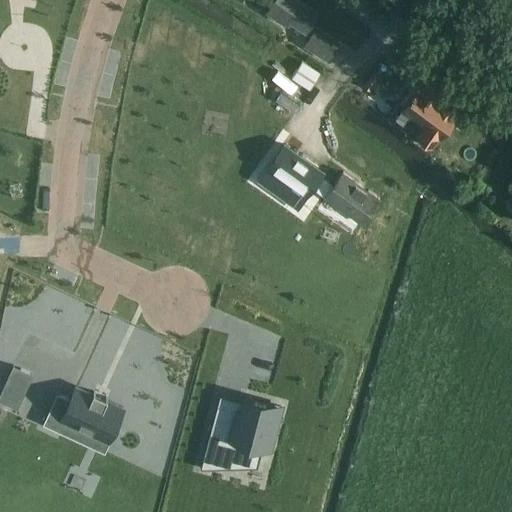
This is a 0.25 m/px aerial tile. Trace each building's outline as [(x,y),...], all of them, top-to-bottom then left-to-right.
[(305,31),(317,13),(297,0),(273,0),(266,11),(286,24),(288,20),(305,31)] [(327,60),(339,41),(315,26),(304,45),(327,60)] [(385,67),(366,88),(374,95),(393,74),(385,67)] [(422,86),(404,110),(423,124),(419,130),(433,141),(456,110),(422,86)] [(284,145),(259,179),(297,207),(311,187),(360,222),(378,197),(342,172),(334,184),(320,174),(322,172),(284,145)] [(60,387),(43,424),(56,429),(58,425),(60,420),(108,443),(125,407),(75,383),(71,392),(70,392),(60,387)] [(3,385),(0,391),(0,401),(17,409),(23,395),(3,385)] [(217,405),(204,457),(231,464),(233,457),(254,462),(257,448),(270,451),(277,425),(272,424),(276,405),(244,397),(241,411),(217,405)]
